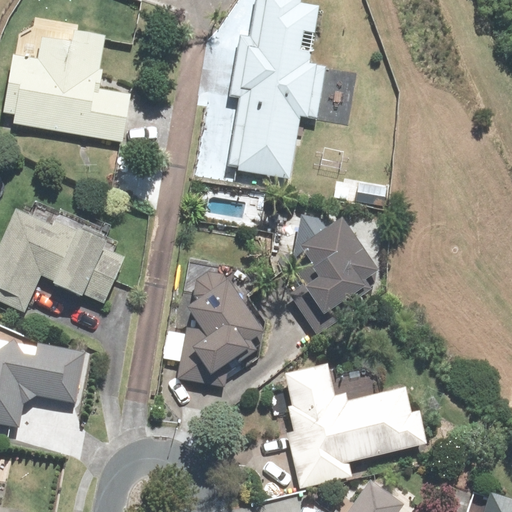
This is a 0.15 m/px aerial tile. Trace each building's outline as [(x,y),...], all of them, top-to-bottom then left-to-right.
[(301,0),(264,0),(258,42),(240,40),(231,97),(240,98),(229,169),(290,178),(299,119),(316,121),(325,63),(308,61),(309,51),(301,50),(304,30),(318,32),(322,6),(301,3),(301,0)] [(42,54),(15,50),(5,113),(15,115),(13,125),(122,143),(130,95),(97,90),(104,44),(45,34),(42,54)] [(108,244),(21,202),(0,245),(0,302),(23,314),(41,276),(103,306),(125,261),(104,251),(108,244)] [(379,273),(343,218),(325,230),(314,215),(290,230),(312,262),(305,267),(313,278),(292,291),(310,318),(379,273)] [(268,338),(231,282),(227,278),(226,277),(225,276),(223,275),(222,275),(221,274),(219,273),(218,273),(217,273),(215,272),(214,272),(212,272),(211,273),(209,273),(208,273),(206,274),(205,275),(204,275),(203,276),(202,277),(200,278),(200,279),(199,280),(198,282),(197,283),(197,284),(196,286),(196,287),(196,289),(196,290),(196,292),(196,293),(196,294),(197,296),(197,297),(198,299),(189,304),(178,381),(223,388),(226,366),(268,338)] [(90,351),(0,335),(0,427),(23,432),(28,399),(80,408),(90,351)] [(293,432),(287,433),(297,490),(352,480),(348,463),(426,449),(419,413),(412,414),(407,386),(334,400),(328,364),(289,371),(295,403),(288,405),(293,432)] [(333,511),(400,511),(406,505),(371,481),(349,511),(341,511),(336,508),(333,511)] [(511,511),(511,500),(488,493),(482,511),(511,511)]
